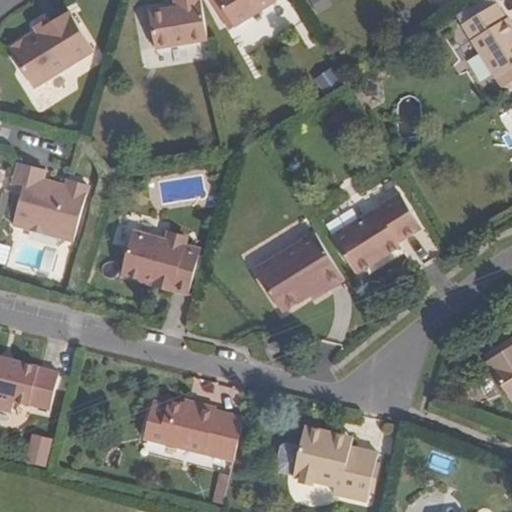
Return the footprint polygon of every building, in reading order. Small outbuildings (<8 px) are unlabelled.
[(210,40),(203,0),(175,0),(177,7),(151,12),(156,45),(159,48),(162,49),(210,40)] [(279,0),(278,0),(220,0),(236,27),(279,0)] [(511,20),(510,18),(508,19),(499,4),(465,25),(498,77),(511,68),(511,20)] [(137,24),(150,24),(150,5),(136,6),(137,24)] [(54,27),(41,36),(14,52),(39,89),(95,53),(72,16),(54,27)] [(41,36),(54,27),(51,24),(38,31),(41,36)] [(45,185),(47,178),(49,171),(21,163),(14,189),(26,193),(18,223),(77,240),(94,185),(73,179),(71,186),(56,181),(54,188),(45,185)] [(54,188),(56,181),(47,178),(45,185),(54,188)] [(389,250),(391,254),(404,246),(401,241),(424,226),(404,193),(336,235),(360,274),(379,261),(377,258),(389,250)] [(190,292),(203,247),(188,243),(189,239),(187,234),(175,230),(169,232),(168,238),(136,230),(124,270),(130,277),(141,280),(148,277),(156,279),(154,286),(172,290),(176,289),(190,292)] [(330,284),(333,288),(348,279),(318,232),(259,270),(286,312),(314,294),(330,284)] [(377,258),(379,261),(391,254),(389,250),(377,258)] [(317,299),(333,288),(330,284),(314,294),(317,299)] [(276,358),(282,343),(270,338),(263,353),(276,358)] [(511,350),(510,347),(487,362),(511,400),(511,350)] [(0,362),(0,409),(5,411),(8,401),(23,405),(24,403),(44,409),(54,375),(33,368),(33,367),(6,358),(5,364),(0,362)] [(195,404),(196,399),(181,395),(180,400),(195,404)] [(195,404),(180,400),(166,396),(164,401),(151,398),(141,434),(231,457),(242,414),(213,406),(213,404),(196,399),(195,404)] [(335,446),(338,437),(302,429),(291,480),(297,482),(299,486),(306,488),(314,485),(333,489),(332,496),(365,503),(376,455),(348,449),(335,446)] [(20,460),(38,465),(45,439),(27,434),(20,460)] [(335,446),(348,449),(350,440),(338,437),(335,446)] [(228,502),(232,475),(220,473),(217,501),(228,502)]
